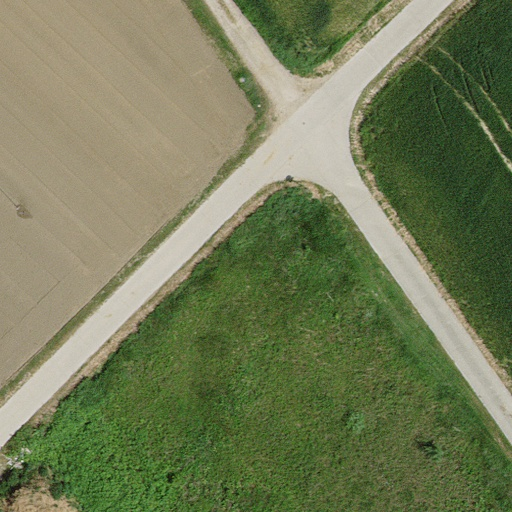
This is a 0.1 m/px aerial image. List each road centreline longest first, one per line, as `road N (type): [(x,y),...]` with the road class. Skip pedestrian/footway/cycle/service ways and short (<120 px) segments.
road 1 (track): [(0,430),(307,123)]
road 2 (track): [(307,123),(511,413)]
road 3 (track): [(307,123),(438,0)]
road 4 (track): [(220,0),(307,123)]
